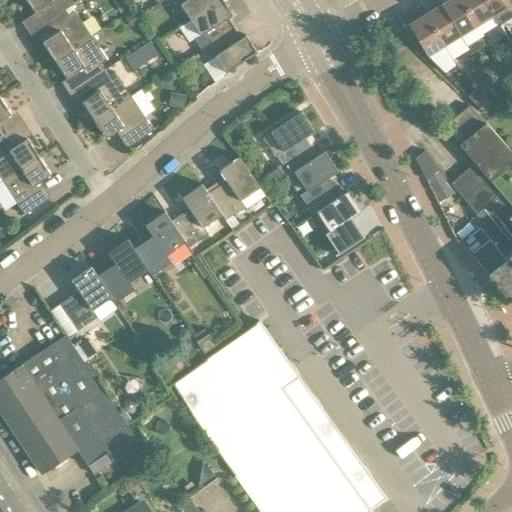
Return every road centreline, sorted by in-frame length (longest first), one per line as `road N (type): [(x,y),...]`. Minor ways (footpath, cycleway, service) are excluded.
road 1 (tertiary): [(492,389),(313,34)]
road 2 (residential): [(98,197),(313,34)]
road 3 (residential): [(98,197),(0,47)]
road 4 (residential): [(0,273),(98,197)]
